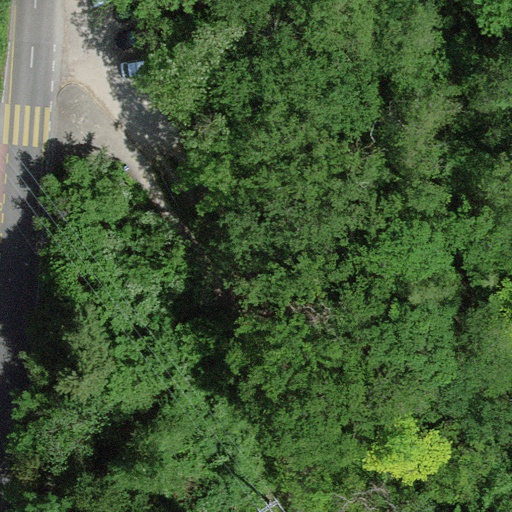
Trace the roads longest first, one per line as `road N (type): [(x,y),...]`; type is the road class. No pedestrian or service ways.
road 1 (track): [(311,480),(244,306),(164,162)]
road 2 (tertiary): [(37,0),(14,304)]
road 3 (tertiary): [(14,304),(0,456)]
